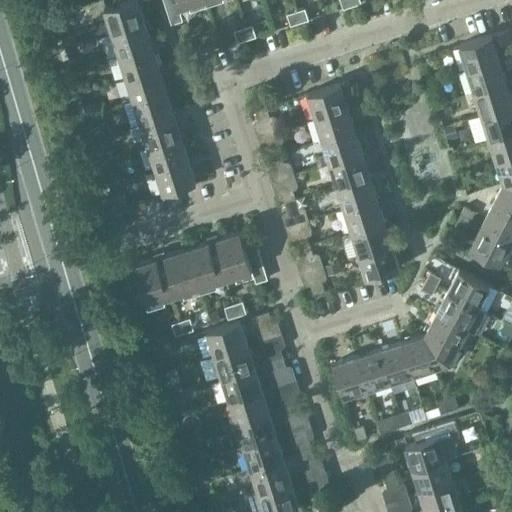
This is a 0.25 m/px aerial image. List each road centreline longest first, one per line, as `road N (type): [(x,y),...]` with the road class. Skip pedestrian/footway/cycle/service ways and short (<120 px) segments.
road 1 (tertiary): [(136,511),(0,50)]
road 2 (residential): [(263,198),(233,101),(235,79),(477,0)]
road 3 (residential): [(374,511),(362,472),(338,462),(299,335)]
road 4 (residential): [(121,243),(263,198)]
road 5 (residential): [(299,335),(263,198)]
